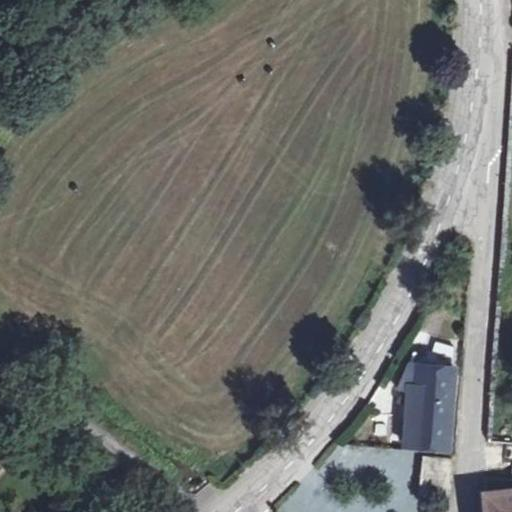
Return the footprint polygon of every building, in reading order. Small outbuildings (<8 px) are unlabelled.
[(438,342),(432,357),(431,368),(433,368),(435,368),(438,368),(440,369),(453,370),(456,349),(438,342)] [(417,367),(431,368),(432,357),(414,350),(409,361),(417,367)] [(408,423),(407,441),(407,445),(448,448),(453,370),(440,369),(438,368),(435,368),(433,368),(431,368),(417,367),(409,361),(399,387),(410,391),(408,423)] [(448,499),(452,460),(424,458),(420,497),(448,499)] [(511,511),(511,497),(486,501),(486,511),(511,511)]
